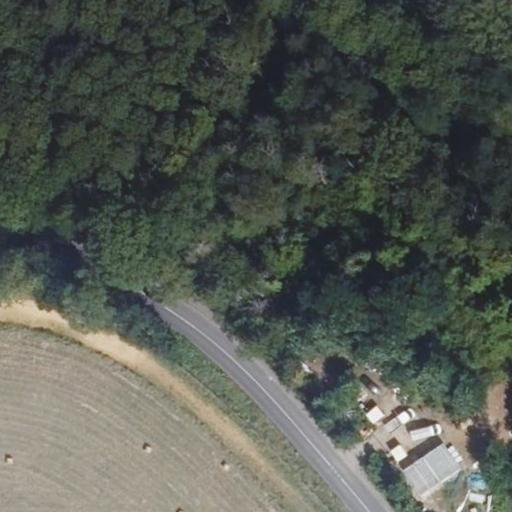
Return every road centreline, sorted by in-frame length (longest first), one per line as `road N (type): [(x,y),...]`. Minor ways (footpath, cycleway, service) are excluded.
road 1 (tertiary): [(0,240),(106,276),(208,338),(367,511)]
road 2 (tertiary): [(511,146),(212,0)]
